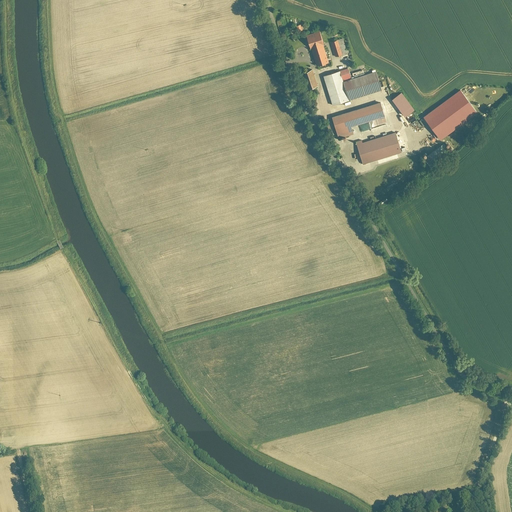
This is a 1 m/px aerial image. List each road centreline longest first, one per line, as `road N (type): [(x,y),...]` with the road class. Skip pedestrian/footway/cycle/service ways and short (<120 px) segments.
road 1 (track): [(283,511),(232,489),(184,452),(144,398),(54,238),(12,98),(4,0)]
road 2 (residential): [(511,402),(462,375),(298,88),(268,0)]
